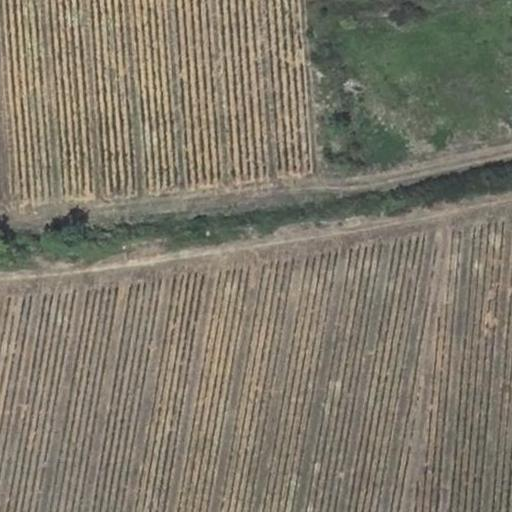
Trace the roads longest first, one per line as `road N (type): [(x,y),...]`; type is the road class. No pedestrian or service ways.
road 1 (track): [(511,148),(296,194),(0,219)]
road 2 (track): [(511,190),(61,263),(0,264)]
